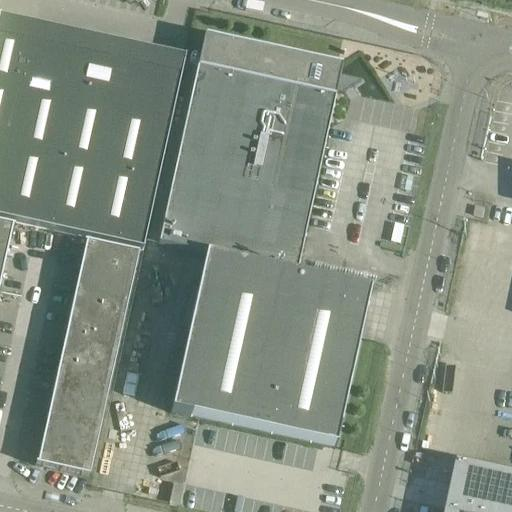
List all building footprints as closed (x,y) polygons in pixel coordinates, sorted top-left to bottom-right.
[(0,221),(142,253),(181,77),(180,77),(184,59),(183,59),(179,77),(0,37),(0,221)] [(203,39),(157,248),(205,258),(170,415),(335,451),(369,293),(295,277),(335,94),(342,95),(361,82),(339,77),(341,69),(203,39)] [(0,225),(0,253),(6,255),(12,230),(13,230),(14,229),(0,225)] [(79,271),(132,282),(137,256),(83,244),(83,245),(85,246),(79,271)] [(79,271),(74,296),(126,307),(132,282),(79,271)] [(74,296),(68,320),(121,332),(126,307),(74,296)] [(68,320),(63,345),(115,356),(121,332),(68,320)] [(63,345),(57,370),(110,381),(115,356),(63,345)] [(57,370),(52,394),(104,406),(110,381),(57,370)] [(440,376),(424,452),(447,457),(463,381),(440,376)] [(52,394),(47,419),(99,430),(104,406),(52,394)] [(47,419),(41,443),(94,455),(99,430),(47,419)] [(94,455),(41,443),(36,466),(34,466),(34,467),(88,479),(94,455)] [(511,511),(511,474),(457,463),(446,511),(511,511)] [(169,506),(178,508),(183,488),(173,486),(169,506)]
